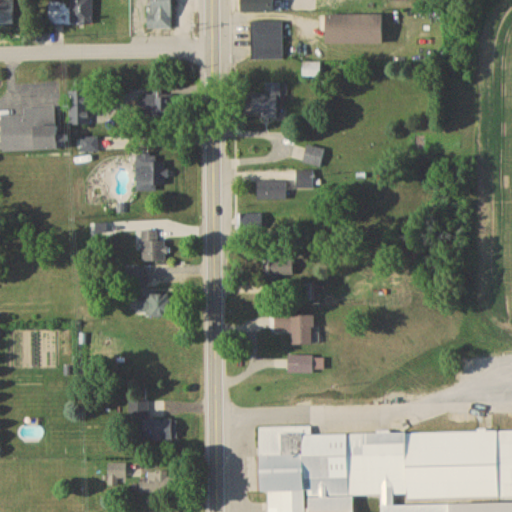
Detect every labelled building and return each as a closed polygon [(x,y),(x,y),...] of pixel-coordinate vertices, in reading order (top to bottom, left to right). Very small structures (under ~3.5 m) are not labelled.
[(20,0),(0,0),(0,28),(20,28),(20,0)] [(70,0),(70,5),(51,5),(50,27),(95,27),(95,0),(70,0)] [(151,0),(151,31),(174,31),(174,0),(151,0)] [(278,15),(277,0),(243,0),(243,15),(278,15)] [(342,0),(328,0),(328,14),(346,14),(346,0),(343,0),(342,0)] [(386,17),(329,17),(329,47),(386,47),(386,17)] [(253,24),(253,63),(285,63),(285,24),(253,24)] [(304,80),(322,80),(322,65),(304,66),(304,80)] [(281,121),(281,87),(256,87),(256,121),(281,121)] [(141,100),(141,123),(178,123),(178,101),(163,101),(163,91),(155,91),(155,100),(141,100)] [(72,94),(72,127),(91,127),(91,94),(72,94)] [(5,145),(0,145),(0,155),(63,154),(63,110),(27,111),(27,119),(4,120),(5,145)] [(100,140),(82,140),(82,155),(100,155),(100,140)] [(322,171),(327,153),(309,148),(305,166),(322,171)] [(159,166),(159,156),(139,156),(139,195),(162,195),(162,183),(169,183),(169,166),(159,166)] [(315,173),(298,173),(298,191),(315,191),(315,173)] [(288,184),(259,184),(259,203),(288,203),(288,184)] [(264,232),(264,217),(246,216),(245,232),(264,232)] [(144,234),(144,266),(168,266),(168,243),(160,243),(160,234),(144,234)] [(295,261),(265,261),(265,280),(295,280),(295,261)] [(141,320),(177,320),(177,296),(141,296),(141,320)] [(294,349),(316,349),(316,320),(283,320),(283,334),(294,334),(294,349)] [(326,359),(291,359),(291,376),(326,376),(326,359)] [(151,422),(151,405),(134,404),(133,445),(177,445),(178,422),(151,422)] [(511,434),(313,438),(313,430),(261,430),(262,496),(270,496),(270,511),(356,511),(357,498),(382,498),(382,511),(511,511),(511,506),(398,508),(398,503),(511,500),(511,434)] [(111,467),(111,489),(119,489),(119,481),(129,481),(129,467),(111,467)] [(181,496),(181,475),(147,475),(147,496),(181,496)]
